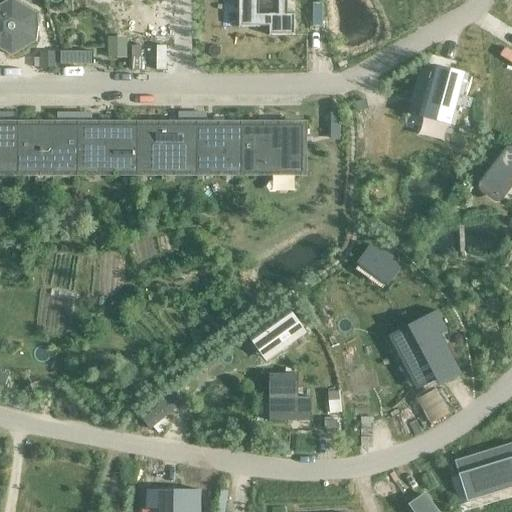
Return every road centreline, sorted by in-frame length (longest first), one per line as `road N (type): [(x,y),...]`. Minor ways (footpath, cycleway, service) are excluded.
road 1 (residential): [(511,384),(436,440),(331,471),(228,461),(0,414)]
road 2 (residential): [(482,0),(459,25),(344,86),(180,90)]
road 3 (residential): [(180,90),(0,91)]
